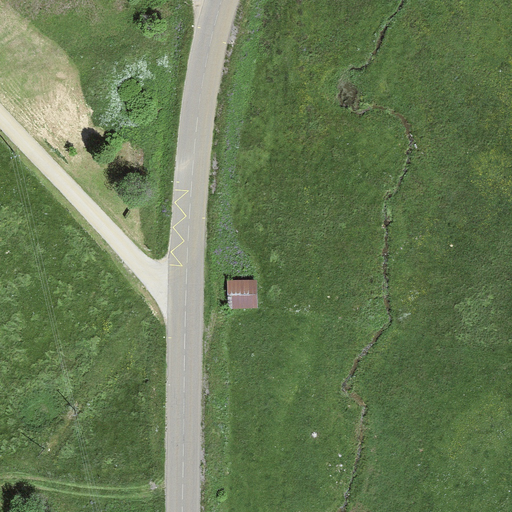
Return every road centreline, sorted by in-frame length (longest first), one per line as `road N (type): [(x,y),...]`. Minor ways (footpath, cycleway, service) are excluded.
road 1 (secondary): [(184,511),(196,125),(223,0)]
road 2 (track): [(185,315),(0,116)]
